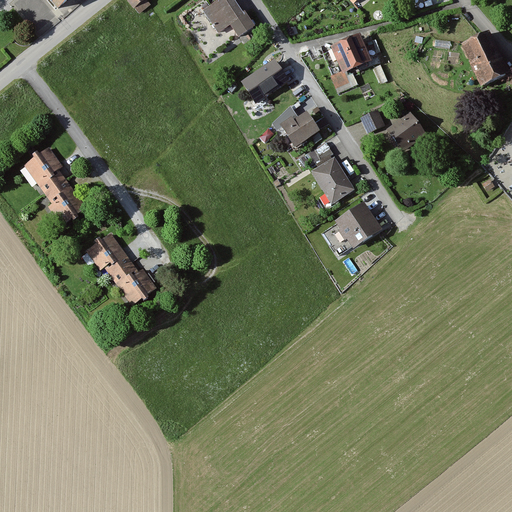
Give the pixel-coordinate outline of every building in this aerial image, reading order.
[(46,0),(62,17),(80,0),(46,0)] [(149,3),(146,0),(124,0),(136,13),(138,11),(142,16),(151,9),(147,4),(149,3)] [(246,19),(232,0),(225,0),(204,15),(220,37),(232,29),(240,41),(257,30),(248,17),(246,19)] [(511,74),(492,37),(464,51),(485,92),(511,78),(511,74)] [(349,86),(346,78),(373,66),(362,39),(332,52),(342,75),(332,79),(337,91),(349,86)] [(243,87),(257,108),(291,85),(277,63),(243,87)] [(361,121),(370,137),(386,129),(378,113),(361,121)] [(387,133),(405,156),(428,137),(410,115),(387,133)] [(297,126),(295,123),(283,131),(298,154),(323,138),(310,118),(297,126)] [(307,165),(333,153),(328,142),(302,154),(307,165)] [(64,170),(50,151),(25,170),(54,207),(49,211),(65,231),(89,212),(59,174),(64,170)] [(314,175),(335,207),(355,193),(334,162),(314,175)] [(484,188),(489,194),(495,189),(490,183),(484,188)] [(337,225),(356,253),(384,233),(366,206),(337,225)] [(133,310),(157,292),(144,273),(140,276),(112,238),(87,256),(101,276),(106,273),(133,310)]
